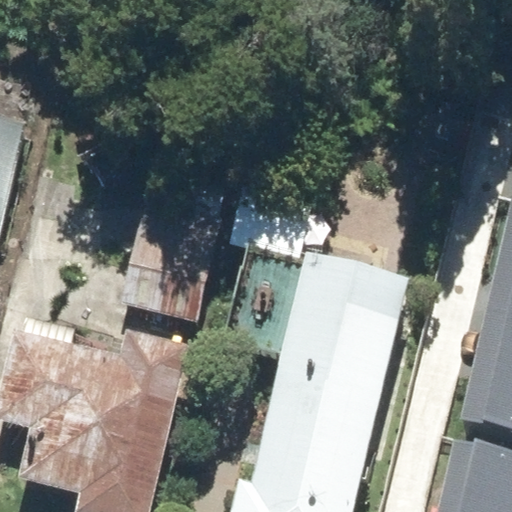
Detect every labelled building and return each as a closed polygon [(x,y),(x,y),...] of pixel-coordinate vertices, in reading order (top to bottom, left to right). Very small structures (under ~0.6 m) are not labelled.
[(0,127),(0,255),(6,258),(37,136),(0,127)] [(511,245),(464,418),(511,431),(511,245)] [(258,511),(367,511),(426,297),(324,270),(258,511)] [(88,511),(164,511),(200,362),(147,349),(141,376),(29,349),(8,433),(36,440),(24,491),(90,507),(88,511)] [(457,511),(511,511),(511,466),(473,456),(457,511)]
